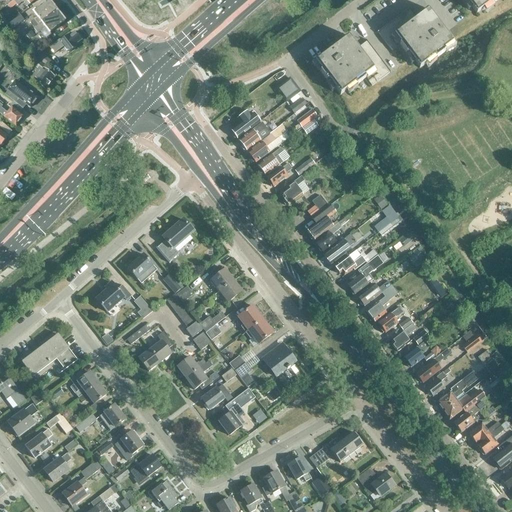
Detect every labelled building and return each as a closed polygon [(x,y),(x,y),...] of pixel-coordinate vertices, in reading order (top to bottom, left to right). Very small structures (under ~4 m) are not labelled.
[(50,1),(49,0),(34,12),(38,18),(30,23),(34,29),(57,11),(55,7),(55,4),(53,1),(50,1)] [(466,0),(476,14),(491,2),(493,4),(497,0),(466,0)] [(453,42),(428,9),(416,18),(409,9),(410,8),(376,33),(377,33),(378,32),(392,51),(400,45),(407,54),(408,53),(419,68),(434,57),(435,58),(446,50),(444,49),(453,42)] [(61,15),(57,11),(34,29),(37,34),(45,28),(49,33),(50,33),(65,21),(64,20),(65,18),(63,15),(61,15)] [(54,52),(57,50),(63,45),(69,53),(76,47),(75,45),(81,40),(80,38),(81,37),(77,33),(76,34),(75,33),(70,36),(69,34),(59,41),(59,40),(50,47),(54,52)] [(358,48),(348,36),(315,61),(322,70),(320,71),(327,81),(329,80),(340,95),(355,83),(356,85),(365,78),(371,86),(390,72),(391,73),(366,40),(367,41),(358,48)] [(49,67),(52,63),(41,54),(38,59),(49,67)] [(33,80),(45,90),(54,78),(43,69),(45,67),(35,59),(32,64),(38,69),(31,78),(33,80)] [(275,89),(286,103),(301,92),(290,77),(275,89)] [(14,85),(6,95),(23,109),(26,105),(31,108),(38,99),(26,89),(21,85),(20,86),(15,83),(14,85)] [(0,105),(0,114),(4,117),(15,127),(24,117),(16,111),(12,107),(7,113),(0,108),(2,107),(0,105)] [(302,127),(317,116),(312,110),(297,121),(302,127)] [(241,123),(231,130),(233,134),(232,136),(234,139),(237,138),(237,139),(250,129),(260,121),(253,113),(250,115),(248,112),(238,119),(241,123)] [(318,126),(313,120),(302,129),(307,134),(318,126)] [(262,123),(239,141),(242,146),(241,148),(243,150),(246,150),(246,151),(270,134),(262,123)] [(271,135),(248,153),(251,157),(250,160),(252,162),(255,162),(255,163),(289,138),(280,126),(270,134),(271,135)] [(281,148),(257,166),(261,170),(259,172),(261,175),(264,175),(265,176),(283,162),(278,155),(283,151),(281,148)] [(334,150),(326,155),(331,161),(338,155),(334,150)] [(310,159),(295,170),(299,175),(314,164),(310,159)] [(280,167),(266,177),(269,181),(268,183),(271,187),(273,186),(274,187),(288,177),(285,173),(291,168),(288,164),(281,168),(280,167)] [(288,190),(281,195),(284,199),(283,199),(284,201),(283,203),(285,206),(287,205),(288,206),(302,195),(296,187),(304,181),(301,177),(287,188),(288,190)] [(315,206),(308,212),(312,217),(320,211),(320,210),(327,205),(320,196),(312,202),(315,206)] [(307,232),(309,235),(309,237),(311,240),(313,240),(314,241),(333,227),(326,217),(334,211),(330,206),(318,216),(321,221),(307,232)] [(344,219),(337,224),(340,229),(347,224),(344,219)] [(183,220),(163,238),(167,242),(158,250),(169,262),(178,254),(173,249),(193,232),(183,220)] [(379,233),(382,238),(397,226),(394,221),(379,233)] [(337,224),(335,226),(322,235),(323,237),(315,243),(319,248),(318,250),(320,252),(322,252),(322,253),(336,242),(331,236),(340,229),(337,224)] [(351,235),(323,256),(330,265),(346,253),(343,249),(347,246),(348,248),(356,242),(351,235)] [(356,250),(334,267),(335,268),(334,270),(337,273),(338,273),(339,274),(342,272),(344,275),(352,268),(353,270),(365,262),(356,250)] [(373,250),(365,256),(370,262),(378,255),(373,250)] [(156,271),(143,255),(127,269),(141,284),(156,271)] [(360,274),(346,285),(349,288),(349,290),(351,292),(352,292),(354,295),(367,285),(373,280),(369,275),(383,264),(378,257),(368,264),(358,271),(360,274)] [(233,280),(225,270),(210,281),(215,287),(216,286),(219,291),(233,280)] [(181,288),(169,275),(164,280),(175,293),(181,288)] [(242,292),(233,280),(219,291),(223,295),(221,297),(227,303),(242,292)] [(378,290),(374,284),(357,297),(360,301),(359,302),(362,306),(363,306),(364,307),(391,286),(389,282),(378,290)] [(131,297),(125,289),(122,286),(117,290),(111,283),(105,288),(107,291),(96,300),(106,313),(124,298),(126,301),(131,297)] [(378,303),(378,302),(366,311),(374,322),(386,313),(382,307),(388,302),(397,295),(391,287),(382,294),(385,298),(378,303)] [(183,303),(193,295),(187,288),(177,295),(183,303)] [(175,294),(166,301),(170,305),(179,299),(175,294)] [(142,320),(152,312),(140,296),(134,301),(141,310),(137,313),(142,320)] [(170,305),(173,310),(182,303),(179,299),(170,305)] [(177,315),(186,308),(182,303),(173,310),(177,315)] [(242,325),(240,326),(244,332),(262,319),(253,307),(237,318),(242,325)] [(399,307),(378,324),(381,328),(379,329),(383,333),(384,332),(385,333),(397,324),(395,320),(403,313),(399,307)] [(177,315),(180,319),(189,313),(186,308),(177,315)] [(180,319),(184,324),(193,317),(189,313),(180,319)] [(198,323),(206,333),(216,325),(208,315),(198,323)] [(193,317),(184,324),(187,329),(196,322),(193,317)] [(403,331),(412,324),(408,318),(398,325),(403,331)] [(273,333),(262,319),(244,332),(249,339),(252,337),(257,344),(273,333)] [(196,322),(187,330),(186,331),(192,338),(202,330),(196,322)] [(136,333),(140,338),(151,330),(147,325),(136,333)] [(220,332),(216,325),(206,333),(210,339),(220,332)] [(412,325),(402,332),(391,341),(393,344),(391,345),(397,352),(410,343),(406,337),(415,330),(412,325)] [(418,345),(428,337),(424,331),(414,339),(418,345)] [(136,333),(126,340),(130,346),(140,338),(136,333)] [(171,355),(167,350),(172,346),(163,333),(157,337),(161,342),(150,350),(160,363),(171,355)] [(192,341),(196,346),(207,338),(202,333),(192,341)] [(481,342),(476,335),(461,346),(467,354),(481,342)] [(34,354),(23,362),(32,374),(54,358),(64,371),(76,361),(57,337),(41,349),(39,347),(33,352),(34,354)] [(207,338),(196,346),(200,351),(210,343),(207,338)] [(424,342),(403,358),(407,363),(406,364),(408,367),(410,366),(411,368),(423,359),(418,352),(420,350),(422,352),(428,348),(424,342)] [(276,377),(295,363),(281,344),(263,359),(276,377)] [(150,350),(139,359),(148,372),(160,363),(150,350)] [(427,363),(435,357),(432,353),(424,359),(427,363)] [(488,353),(479,359),(482,364),(491,357),(488,353)] [(238,356),(228,363),(234,370),(244,363),(238,356)] [(439,356),(427,365),(427,366),(415,375),(418,379),(418,380),(420,382),(421,382),(422,383),(434,374),(439,369),(436,365),(442,360),(439,356)] [(190,357),(177,368),(185,379),(209,361),(206,363),(203,359),(196,365),(190,357)] [(491,357),(482,364),(486,369),(489,373),(498,366),(491,357)] [(185,379),(194,390),(199,386),(207,380),(202,372),(212,365),(209,361),(185,379)] [(248,387),(253,383),(247,374),(251,371),(245,363),(235,371),(248,387)] [(505,365),(496,372),(504,382),(511,375),(511,371),(506,364),(505,365)] [(437,379),(426,388),(428,392),(428,393),(430,395),(431,395),(432,397),(444,388),(439,383),(446,378),(445,376),(451,371),(449,369),(436,378),(437,379)] [(231,370),(220,377),(225,384),(236,376),(231,370)] [(89,373),(84,376),(80,371),(69,379),(73,385),(70,388),(78,399),(98,384),(89,373)] [(451,391),(436,403),(443,412),(457,402),(456,401),(457,400),(456,398),(462,394),(460,392),(464,389),(466,387),(467,388),(478,379),(473,372),(461,381),(450,390),(451,391)] [(215,373),(209,378),(212,382),(219,377),(215,373)] [(207,380),(199,386),(202,390),(212,382),(209,378),(207,380)] [(10,380),(3,386),(0,382),(0,392),(1,392),(4,396),(7,393),(17,407),(25,401),(10,380)] [(98,384),(78,399),(82,403),(87,399),(85,397),(87,396),(94,405),(106,395),(98,384)] [(221,384),(201,399),(209,411),(229,395),(221,384)] [(59,388),(48,396),(52,402),(63,393),(59,388)] [(268,394),(274,401),(281,396),(275,388),(268,394)] [(230,414),(218,422),(229,436),(242,426),(245,424),(240,417),(244,414),(244,413),(240,409),(254,398),(248,389),(224,407),(228,411),(230,414)] [(35,406),(46,398),(40,390),(30,398),(35,406)] [(443,412),(449,420),(463,410),(465,408),(468,412),(481,402),(486,398),(480,390),(469,398),(468,397),(467,395),(457,402),(443,412)] [(468,412),(453,423),(456,428),(456,429),(458,432),(459,431),(461,433),(474,423),(477,420),(474,416),(485,407),(481,402),(468,412)] [(31,405),(7,423),(18,437),(34,426),(28,418),(36,412),(31,405)] [(110,431),(114,428),(125,420),(114,405),(99,416),(110,431)] [(96,420),(92,415),(75,428),(80,433),(96,420)] [(55,416),(45,423),(49,429),(59,422),(55,416)] [(475,445),(480,442),(481,443),(501,427),(498,422),(485,432),(481,426),(468,436),(468,437),(467,437),(471,442),(472,441),(475,445)] [(484,457),(496,446),(492,440),(510,426),(507,422),(501,427),(481,443),(476,447),(479,451),(478,452),(482,457),(483,456),(484,457)] [(48,430),(25,447),(34,459),(51,447),(46,440),(52,435),(48,430)] [(115,445),(118,449),(124,445),(126,448),(122,452),(122,454),(127,461),(131,458),(132,455),(143,447),(136,439),(138,437),(134,431),(132,433),(131,432),(120,440),(120,441),(115,445)] [(335,440),(326,446),(334,456),(339,464),(363,447),(354,434),(339,445),(335,440)] [(500,468),(501,470),(511,460),(511,459),(507,452),(511,447),(511,437),(501,446),(504,449),(492,458),(496,463),(495,465),(498,468),(500,468)] [(67,453),(77,445),(73,440),(63,448),(67,453)] [(100,456),(112,447),(109,442),(97,451),(100,456)] [(321,450),(309,459),(316,469),(328,460),(321,450)] [(44,471),(53,483),(69,469),(65,464),(71,459),(66,453),(44,471)] [(161,467),(152,455),(130,472),(140,484),(161,467)] [(309,473),(301,458),(288,465),(296,481),(303,477),(306,482),(311,479),(308,473),(309,473)] [(92,464),(80,472),(86,480),(97,471),(92,464)] [(124,468),(113,476),(117,482),(128,473),(124,468)] [(508,489),(511,486),(511,468),(511,469),(511,470),(501,479),(508,489)] [(289,495),(276,472),(263,479),(272,494),(279,490),(284,498),(286,502),(288,501),(293,511),(295,511),(303,508),(294,492),(289,495)] [(394,486),(384,474),(378,479),(373,473),(359,483),(368,495),(374,490),(380,497),(394,486)] [(332,490),(322,476),(312,483),(322,497),(332,490)] [(84,478),(62,495),(71,508),(87,496),(81,487),(87,483),(84,478)] [(174,499),(177,496),(166,482),(151,493),(158,503),(157,504),(161,509),(164,506),(167,511),(177,504),(174,499)] [(262,510),(263,511),(273,511),(268,502),(263,505),(260,499),(261,499),(253,485),(240,492),(248,505),(246,507),(248,511),(251,511),(255,510),(256,506),(258,505),(261,511),(262,510)] [(114,486),(110,489),(114,495),(118,491),(114,486)] [(110,489),(98,497),(103,503),(114,495),(110,489)] [(345,502),(339,494),(333,499),(339,507),(345,502)] [(237,511),(229,498),(216,506),(219,511),(237,511)] [(94,508),(89,511),(109,511),(107,509),(107,510),(101,502),(94,508)]
